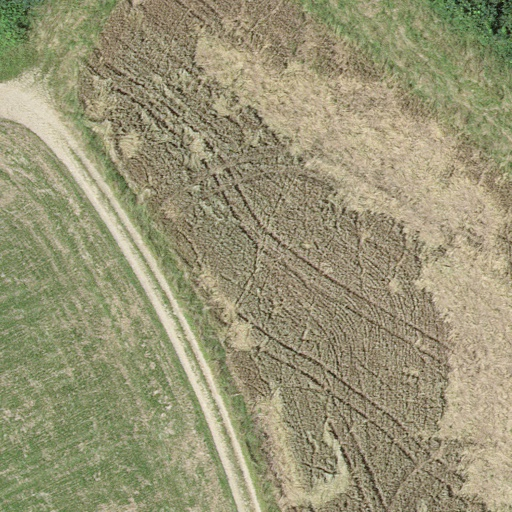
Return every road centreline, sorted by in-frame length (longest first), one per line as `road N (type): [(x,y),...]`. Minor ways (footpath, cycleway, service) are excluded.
road 1 (track): [(43,116),(131,249),(179,342),(246,511)]
road 2 (track): [(361,0),(511,119)]
road 3 (track): [(109,0),(43,116)]
